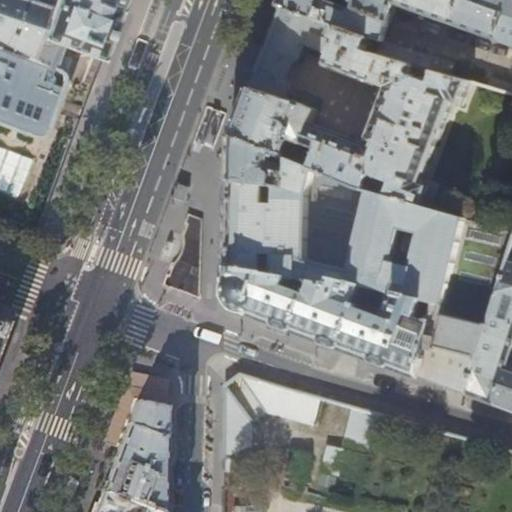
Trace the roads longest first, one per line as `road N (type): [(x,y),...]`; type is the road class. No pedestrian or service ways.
road 1 (residential): [(511,431),(190,339)]
road 2 (primary): [(99,306),(211,0)]
road 3 (primary): [(24,511),(99,306)]
road 4 (residential): [(192,511),(190,339)]
